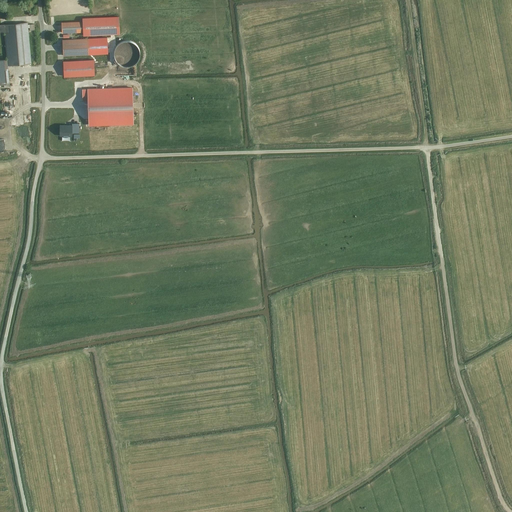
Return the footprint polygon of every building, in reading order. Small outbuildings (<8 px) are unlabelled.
[(117,16),(81,17),(81,22),(60,23),(61,33),(81,32),(81,35),(118,34),(117,16)] [(30,63),(27,23),(0,24),(0,32),(3,32),(6,60),(0,60),(0,84),(9,84),(6,66),(30,63)] [(88,39),(63,40),(64,55),(89,54),(88,39)] [(94,60),(63,61),(64,76),(95,75),(94,60)] [(133,88),(88,90),(88,102),(89,127),(134,125),(133,88)] [(72,125),(60,126),(60,137),(73,137),(73,134),(72,125)]
